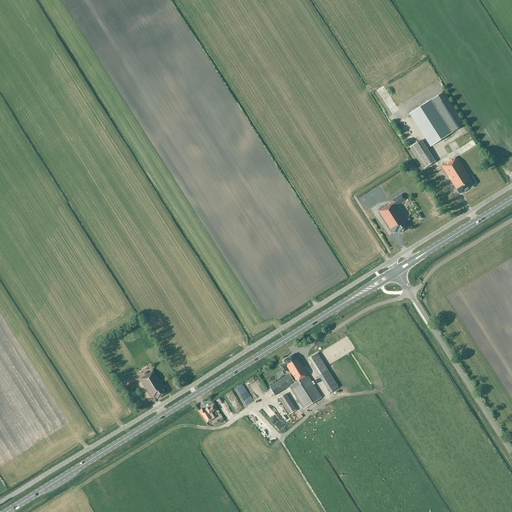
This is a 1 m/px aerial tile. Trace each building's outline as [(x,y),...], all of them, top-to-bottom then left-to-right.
[(465,124),(444,92),(432,100),(453,132),(465,124)] [(410,114),(430,146),(452,132),(431,100),(410,114)] [(426,153),(412,133),(404,140),(424,169),(434,162),(427,152),(426,153)] [(442,166),(460,194),(473,186),(456,157),(442,166)] [(443,188),(442,186),(439,188),(440,190),(438,191),(443,199),(448,196),(443,188)] [(397,231),(399,233),(408,227),(404,221),(405,220),(395,206),(405,199),(402,194),(391,201),(392,202),(379,211),(393,234),(397,231)] [(337,385),(316,351),(308,356),(328,391),(337,385)] [(289,386),(292,390),(304,409),(322,397),(310,378),(307,375),(308,375),(297,357),(295,354),(284,361),(285,364),(281,366),(283,369),(287,366),(291,373),(270,386),(275,395),(289,386)] [(156,396),(157,398),(166,393),(164,391),(165,390),(153,371),(140,379),(152,398),(156,396)] [(243,393),(243,392),(245,391),(242,383),(237,385),(241,394),(243,393)] [(295,408),(285,392),(277,397),(287,413),(295,408)] [(206,409),(207,411),(202,414),(203,415),(202,415),(207,423),(215,418),(211,413),(218,409),(216,406),(214,407),(213,406),(210,408),(209,407),(206,409)] [(272,439),(258,418),(252,422),(267,442),(272,439)]
